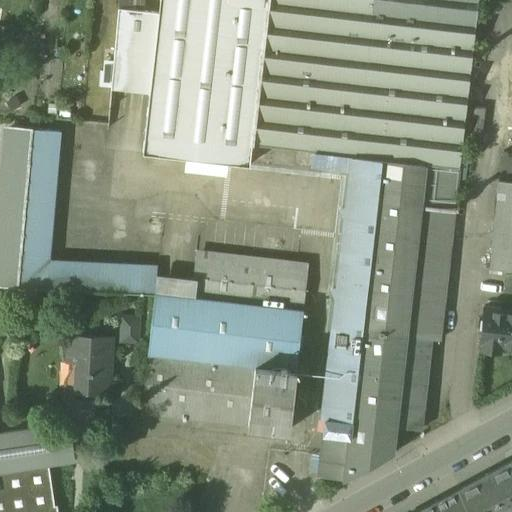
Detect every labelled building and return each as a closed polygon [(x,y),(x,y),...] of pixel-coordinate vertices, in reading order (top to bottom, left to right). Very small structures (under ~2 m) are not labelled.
[(160,0),(159,13),(142,11),(119,8),(111,89),(150,94),(143,153),(249,165),(268,0),(160,0)] [(268,0),(252,144),(355,156),(349,206),(343,209),(347,218),(339,286),(334,288),(338,297),(335,327),(440,339),(462,140),(478,0),(268,0)] [(493,0),(478,0),(462,140),(477,142),(493,0)] [(31,127),(6,125),(0,192),(0,286),(17,288),(31,127)] [(60,132),(31,127),(28,181),(55,184),(60,132)] [(282,157),(283,155),(282,153),(281,151),(279,150),(277,150),(275,150),(273,151),(272,153),(272,155),(272,158),(273,159),(275,161),(277,161),(279,160),(281,159),(282,157)] [(511,152),(504,151),(500,179),(511,180),(511,152)] [(511,180),(500,179),(491,266),(511,268),(511,180)] [(55,184),(28,181),(17,288),(141,292),(154,292),(155,273),(156,263),(51,259),(55,184)] [(307,269),(195,256),(194,277),(155,273),(154,292),(191,296),(303,309),(307,269)] [(191,296),(154,292),(141,413),(289,431),(303,309),(191,296)] [(511,308),(505,308),(486,306),(482,344),(484,345),(484,349),(501,350),(501,346),(511,347),(511,308)] [(138,341),(139,318),(123,316),(122,340),(138,341)] [(440,339),(335,327),(322,433),(323,433),(320,460),(314,459),(317,471),(318,472),(318,476),(343,479),(344,480),(393,453),(392,452),(395,427),(421,430),(431,339),(440,340),(440,339)] [(112,336),(70,334),(69,360),(78,361),(76,390),(108,393),(112,336)] [(0,433),(0,472),(49,466),(75,462),(69,423),(0,433)] [(511,511),(511,465),(510,462),(459,490),(458,491),(469,511),(511,511)] [(49,466),(0,472),(0,511),(57,511),(57,505),(54,506),(49,466)] [(458,490),(422,510),(422,511),(469,511),(458,491),(458,490)]
